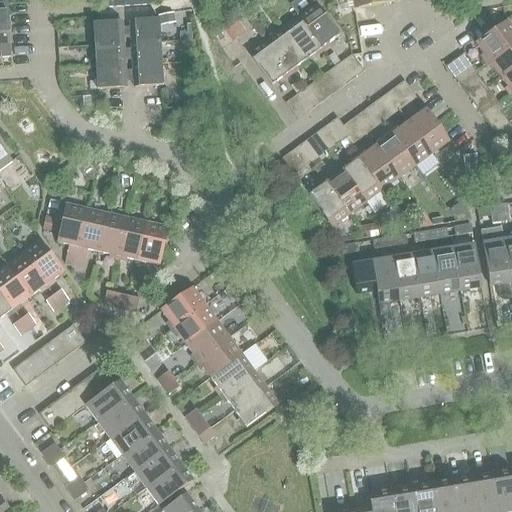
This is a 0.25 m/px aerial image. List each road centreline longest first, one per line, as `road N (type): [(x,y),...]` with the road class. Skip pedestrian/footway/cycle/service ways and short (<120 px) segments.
road 1 (residential): [(511,382),(346,403),(242,260)]
road 2 (residential): [(204,201),(419,43)]
road 3 (residential): [(39,71),(79,134),(131,147)]
road 4 (residential): [(419,43),(491,147)]
